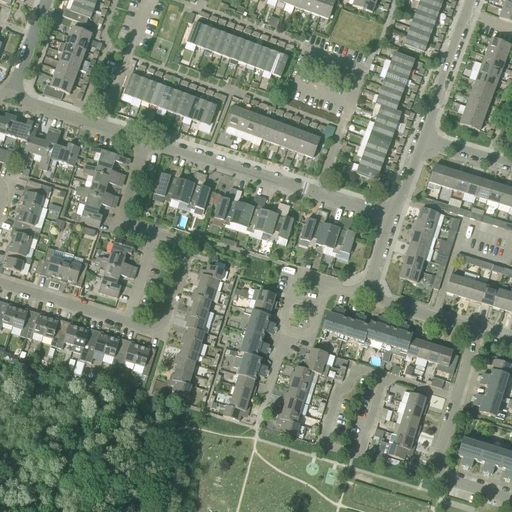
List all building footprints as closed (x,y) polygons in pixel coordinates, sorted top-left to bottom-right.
[(75,0),(74,4),(93,11),(96,3),(88,0),(75,0)] [(296,0),(294,8),(302,11),(306,0),(296,0)] [(316,0),(306,0),(302,11),(311,14),(316,0)] [(316,0),(311,14),(319,17),(325,0),(316,0)] [(335,1),(332,0),(325,0),(319,17),(328,21),(335,1)] [(372,15),(375,6),(359,0),(355,0),(352,7),(372,15)] [(442,3),(434,0),(415,0),(414,2),(420,4),(439,11),(442,3)] [(511,14),(511,4),(505,2),(502,11),(511,14)] [(88,20),(90,20),(93,11),(74,4),(70,13),(88,20)] [(229,6),(221,4),(219,9),(234,14),(235,11),(228,8),(229,6)] [(436,20),(439,11),(420,4),(416,12),(436,20)] [(65,11),(62,18),(86,26),(88,20),(70,13),(65,11)] [(511,14),(502,11),(499,19),(511,24),(511,14)] [(436,20),(416,12),(413,21),(433,28),(436,20)] [(51,21),(57,23),(58,23),(60,17),(53,14),(51,21)] [(275,29),(276,29),(279,21),(271,18),(268,26),(275,29)] [(430,37),(433,28),(413,21),(410,29),(430,37)] [(187,44),(196,47),(203,28),(194,24),(187,44)] [(88,45),(92,36),(72,28),(69,37),(88,45)] [(203,28),(196,47),(204,50),(211,31),(203,28)] [(410,29),(407,37),(407,38),(427,45),(430,37),(410,29)] [(220,34),(211,31),(204,50),(213,54),(220,34)] [(220,34),(213,54),(221,57),(228,37),(220,34)] [(66,46),(85,53),(88,45),(69,37),(66,46)] [(237,40),(228,37),(221,57),(229,60),(237,40)] [(404,47),(423,54),(427,45),(407,38),(404,47)] [(238,63),(245,43),(237,40),(229,60),(238,63)] [(511,47),(491,40),(488,49),(507,56),(511,47)] [(286,44),(279,42),(278,46),(276,51),(280,52),(282,48),(284,49),(286,44)] [(254,46),(245,43),(238,63),(246,66),(254,46)] [(85,53),(66,46),(61,44),(58,53),(63,54),(82,62),(85,53)] [(254,46),(246,66),(255,69),(262,50),(254,46)] [(488,49),(485,58),(504,65),(507,56),(488,49)] [(270,53),(262,50),(255,69),(263,72),(270,53)] [(270,53),(263,72),(272,75),(279,56),(270,53)] [(79,70),(82,62),(63,54),(59,63),(79,70)] [(414,61),(395,54),(391,63),(411,70),(414,61)] [(288,59),(279,56),(272,75),(280,79),(288,59)] [(504,65),(485,58),(482,66),(501,73),(504,65)] [(56,71),(76,79),(79,70),(59,63),(56,71)] [(388,71),(408,79),(411,70),(391,63),(388,71)] [(482,66),(478,74),(498,82),(501,73),(482,66)] [(53,80),(73,87),(76,79),(56,71),(53,80)] [(385,80),(405,87),(408,79),(388,71),(385,80)] [(475,83),(495,90),(498,82),(478,74),(475,83)] [(412,80),(416,81),(415,83),(419,85),(421,79),(413,76),(412,80)] [(140,80),(131,77),(124,96),(133,99),(140,80)] [(73,87),(53,80),(50,88),(46,87),(42,97),(61,102),(64,94),(69,96),(73,87)] [(141,102),(148,83),(140,80),(133,99),(130,105),(139,109),(141,102)] [(385,80),(382,88),(402,96),(405,87),(385,80)] [(141,102),(150,106),(157,86),(148,83),(141,102)] [(252,83),(251,86),(250,89),(256,91),(258,85),(252,83)] [(475,83),(472,91),(492,98),(495,90),(475,83)] [(158,109),(165,89),(157,86),(150,106),(158,109)] [(379,97),(398,104),(402,96),(382,88),(379,97)] [(158,109),(166,112),(174,92),(165,89),(158,109)] [(469,100),(489,107),(492,98),(472,91),(469,100)] [(175,115),(182,95),(174,92),(166,112),(175,115)] [(183,118),(191,99),(182,95),(175,115),(183,118)] [(381,108),(395,112),(398,104),(379,97),(376,106),(381,108)] [(192,121),(199,102),(191,99),(183,118),(192,121)] [(469,100),(466,108),(486,115),(489,107),(469,100)] [(200,124),(207,105),(199,102),(192,121),(200,124)] [(200,124),(209,128),(216,108),(207,105),(200,124)] [(234,137),(236,131),(244,112),(235,108),(225,133),(234,137)] [(370,118),(372,113),(364,111),(356,108),(355,112),(363,115),(364,116),(366,116),(370,118)] [(381,108),(378,116),(398,123),(401,115),(395,112),(381,108)] [(463,117),(482,124),(486,115),(466,108),(463,117)] [(245,134),(252,115),(244,112),(236,131),(245,134)] [(245,134),(253,138),(260,118),(252,115),(245,134)] [(0,119),(0,134),(6,137),(12,117),(6,116),(4,120),(0,119)] [(375,125),(395,132),(398,123),(378,116),(375,125)] [(17,119),(12,117),(6,137),(16,140),(21,126),(16,124),(17,119)] [(479,133),(480,132),(482,124),(463,117),(460,125),(479,133)] [(262,141),(269,121),(260,118),(253,138),(251,144),(259,147),(262,141)] [(262,141),(270,144),(277,124),(269,121),(262,141)] [(26,127),(21,126),(16,140),(27,143),(30,134),(33,124),(27,122),(26,127)] [(27,143),(24,153),(20,164),(25,165),(26,160),(33,162),(35,156),(34,156),(39,142),(34,140),(39,126),(33,124),(30,134),(27,143)] [(278,147),(286,127),(277,124),(270,144),(278,147)] [(372,133),(391,140),(395,132),(375,125),(372,133)] [(278,147),(287,150),(294,130),(286,127),(278,147)] [(40,164),(44,165),(55,131),(49,129),(45,143),(39,142),(34,156),(35,156),(33,162),(40,163),(40,164)] [(295,153),(303,134),(294,130),(287,150),(295,153)] [(61,148),(56,147),(61,132),(55,131),(44,165),(42,171),(47,173),(49,166),(55,169),(57,163),(61,148)] [(372,133),(369,142),(388,149),(391,140),(372,133)] [(295,153),(304,156),(311,137),(303,134),(295,153)] [(311,137),(304,156),(313,160),(320,140),(311,137)] [(351,153),(352,149),(346,147),(347,143),(344,142),(341,150),(351,153)] [(369,142),(366,150),(385,157),(388,149),(369,142)] [(74,168),(80,149),(68,145),(67,150),(61,148),(57,163),(74,168)] [(366,150),(362,158),(382,166),(385,157),(366,150)] [(7,152),(3,164),(9,166),(13,154),(7,152)] [(102,152),(100,156),(98,163),(113,168),(114,162),(119,164),(121,158),(102,152)] [(362,158),(359,167),(379,174),(382,166),(362,158)] [(283,166),(289,169),(289,168),(291,163),(285,160),(283,166)] [(98,163),(96,170),(84,166),(83,170),(114,180),(116,174),(111,173),(113,168),(98,163)] [(161,176),(155,196),(164,199),(163,202),(170,204),(171,201),(172,196),(166,194),(168,186),(171,186),(177,168),(172,166),(168,178),(161,176)] [(379,174),(359,167),(356,176),(376,183),(379,174)] [(434,167),(429,184),(441,187),(446,170),(434,167)] [(180,203),(186,183),(179,181),(183,169),(177,168),(171,186),(168,186),(166,194),(172,196),(171,201),(180,203)] [(92,178),(92,185),(106,189),(108,184),(113,186),(114,180),(83,170),(82,175),(92,178)] [(446,170),(441,187),(452,191),(457,174),(446,170)] [(192,185),(186,183),(180,203),(188,206),(187,209),(194,211),(195,208),(196,203),(190,201),(192,193),(196,194),(201,175),(196,173),(192,185)] [(469,177),(457,174),(452,191),(464,195),(469,177)] [(209,193),(210,191),(203,189),(207,177),(201,175),(196,194),(192,193),(190,201),(196,203),(195,208),(204,211),(208,197),(209,193)] [(481,181),(469,177),(464,195),(475,198),(481,181)] [(481,181),(475,198),(487,202),(492,184),(481,181)] [(27,182),(26,187),(39,191),(40,186),(27,182)] [(504,188),(492,184),(487,202),(498,205),(504,188)] [(92,185),(88,196),(108,202),(109,196),(105,194),(106,189),(92,185)] [(37,197),(24,193),(23,198),(25,198),(24,203),(41,209),(44,199),(48,200),(52,189),(40,186),(39,191),(37,197)] [(39,191),(26,187),(24,193),(37,197),(39,191)] [(511,202),(511,190),(504,188),(498,205),(510,209),(511,202)] [(220,199),(218,206),(214,219),(222,222),(221,225),(230,227),(231,224),(231,220),(224,218),(227,209),(230,210),(236,191),(231,190),(227,201),(220,199)] [(239,227),(245,207),(238,205),(242,193),(236,191),(230,210),(227,209),(224,218),(231,220),(231,224),(239,227)] [(88,196),(85,206),(99,211),(101,206),(106,207),(108,202),(88,196)] [(251,209),(245,207),(239,227),(246,229),(245,232),(253,235),(254,231),(255,227),(248,225),(251,216),(254,218),(260,199),(255,197),(251,209)] [(262,234),(269,214),(262,212),(266,200),(260,199),(254,218),(251,216),(248,225),(255,227),(254,231),(262,234)] [(424,199),(422,205),(434,209),(436,202),(424,199)] [(448,206),(447,206),(445,212),(457,216),(459,209),(459,210),(461,204),(450,201),(448,206)] [(445,212),(447,206),(436,202),(434,209),(445,212)] [(38,218),(41,209),(24,203),(22,208),(20,207),(18,212),(21,213),(38,218)] [(275,216),(269,214),(262,234),(270,237),(269,240),(277,242),(278,239),(279,234),(272,232),(275,223),(278,225),(284,206),(279,204),(275,216)] [(85,206),(81,219),(72,217),(71,221),(99,229),(103,218),(98,216),(99,211),(85,206)] [(287,242),(293,222),(286,220),(290,208),(284,206),(278,225),(275,223),(272,232),(279,234),(278,239),(287,242)] [(457,216),(461,217),(469,219),(471,213),(459,210),(459,209),(457,216)] [(472,209),(471,213),(469,219),(480,223),(483,217),(484,212),(472,209)] [(435,227),(438,215),(421,210),(417,222),(435,227)] [(313,223),(306,221),(300,240),(309,243),(308,246),(315,248),(316,245),(317,240),(311,238),(313,230),(317,231),(323,213),(317,211),(313,223)] [(38,218),(21,213),(19,218),(17,217),(13,227),(40,236),(41,230),(35,228),(38,218)] [(325,248),(331,228),(324,226),(328,214),(323,213),(317,231),(313,230),(311,238),(317,240),(316,245),(325,248)] [(480,223),(492,226),(494,220),(483,217),(480,223)] [(337,230),(331,228),(325,248),(333,250),(332,254),(339,256),(340,253),(340,252),(341,248),(334,246),(337,237),(340,239),(346,220),(341,218),(337,230)] [(66,223),(58,220),(55,229),(63,231),(66,223)] [(340,252),(340,253),(349,256),(355,236),(348,233),(352,222),(346,220),(340,239),(337,237),(334,246),(341,248),(340,252)] [(460,221),(453,220),(450,231),(456,233),(460,221)] [(494,220),(492,226),(504,230),(506,224),(494,220)] [(414,233),(431,238),(435,227),(417,222),(414,233)] [(79,227),(72,225),(70,231),(77,234),(79,227)] [(11,243),(28,249),(31,240),(38,242),(40,236),(13,227),(10,238),(13,239),(11,243)] [(94,238),(96,232),(89,230),(87,236),(94,238)] [(456,233),(450,231),(446,242),(453,245),(456,233)] [(410,244),(427,250),(432,251),(436,240),(431,239),(431,238),(414,233),(410,244)] [(135,244),(116,239),(115,242),(110,255),(125,260),(126,255),(131,256),(135,244)] [(442,241),(438,253),(449,256),(453,245),(446,242),(442,241)] [(28,249),(11,243),(10,248),(7,248),(6,253),(20,257),(25,259),(28,249)] [(407,256),(424,261),(428,262),(432,251),(427,250),(410,244),(407,256)] [(52,259),(55,251),(48,249),(45,262),(41,276),(51,280),(52,277),(56,279),(61,262),(52,259)] [(9,270),(20,274),(24,264),(31,266),(32,261),(25,259),(20,257),(6,253),(2,263),(5,264),(3,269),(5,269),(9,270)] [(434,264),(439,266),(445,268),(449,256),(438,253),(434,264)] [(61,262),(56,279),(61,280),(60,283),(66,284),(66,282),(72,265),(74,258),(64,255),(62,262),(61,262)] [(136,275),(137,269),(128,266),(123,265),(125,260),(110,255),(108,262),(97,258),(95,263),(98,263),(136,275)] [(458,255),(456,261),(468,265),(470,259),(458,255)] [(420,273),(424,261),(407,256),(403,268),(420,273)] [(482,262),(470,259),(468,265),(480,268),(482,262)] [(39,261),(35,275),(41,276),(45,262),(39,261)] [(482,262),(480,268),(491,272),(493,266),(482,262)] [(82,263),(81,268),(72,265),(66,282),(71,283),(70,286),(81,289),(88,265),(82,263)] [(96,267),(106,270),(104,277),(118,281),(120,276),(134,281),(136,275),(98,263),(96,267)] [(439,266),(436,278),(442,280),(445,268),(439,266)] [(491,272),(503,275),(505,269),(493,266),(491,272)] [(202,277),(218,282),(221,283),(224,272),(208,267),(206,272),(203,271),(202,277)] [(399,280),(417,285),(420,273),(403,268),(399,280)] [(511,271),(509,271),(505,269),(503,275),(511,278),(511,271)] [(475,284),(476,279),(477,277),(465,274),(463,280),(458,298),(469,301),(475,284)] [(199,287),(215,292),(218,282),(202,277),(199,275),(197,281),(200,282),(199,287)] [(104,277),(99,294),(118,300),(121,288),(117,287),(118,281),(104,277)] [(432,290),(438,292),(442,280),(436,278),(431,277),(429,285),(433,286),(432,290)] [(463,280),(451,277),(446,294),(458,298),(463,280)] [(486,287),(475,284),(469,301),(481,305),(486,287)] [(273,291),(256,286),(252,301),(275,308),(277,303),(274,302),(276,297),(272,296),(273,291)] [(211,302),(215,292),(199,287),(197,292),(194,291),(193,297),(211,302)] [(492,308),(498,291),(486,287),(481,305),(492,308)] [(248,299),(249,296),(247,292),(242,290),(240,297),(248,299)] [(504,312),(509,295),(498,291),(492,308),(504,312)] [(208,313),(211,302),(193,297),(191,302),(194,303),(192,308),(208,313)] [(275,308),(252,301),(248,311),(269,318),(271,313),(274,314),(275,308)] [(0,331),(1,331),(3,325),(12,328),(18,311),(13,310),(14,307),(3,304),(0,313),(0,331)] [(342,342),(348,322),(343,320),(346,312),(342,311),(343,309),(339,307),(338,310),(335,309),(333,317),(327,315),(320,339),(324,340),(327,333),(339,336),(338,340),(342,342)] [(186,317),(205,323),(208,313),(192,308),(191,313),(188,312),(186,317)] [(248,311),(239,309),(238,313),(252,317),(248,330),(244,328),(243,333),(263,339),(265,333),(272,336),(273,333),(276,334),(277,329),(274,329),(275,325),(268,323),(269,318),(248,311)] [(26,339),(34,313),(23,310),(22,312),(18,311),(12,328),(22,331),(20,338),(26,339)] [(26,339),(32,340),(41,343),(43,337),(48,320),(43,319),(44,316),(34,313),(26,339)] [(354,323),(348,322),(342,342),(346,343),(347,339),(364,344),(370,324),(369,328),(364,326),(366,319),(363,318),(364,315),(360,314),(359,317),(356,316),(354,323)] [(370,324),(364,344),(363,348),(368,349),(370,342),(383,346),(381,349),(385,351),(391,331),(386,329),(388,321),(385,320),(386,317),(382,316),(381,319),(378,318),(376,326),(370,324)] [(205,323),(186,317),(184,323),(187,324),(186,329),(189,330),(202,333),(205,323)] [(53,340),(51,347),(56,349),(64,323),(54,319),(53,322),(48,320),(43,337),(53,340)] [(62,351),(64,343),(74,346),(79,330),(74,328),(75,326),(64,323),(56,349),(62,351)] [(406,358),(406,356),(412,337),(407,335),(409,328),(406,327),(407,324),(403,323),(402,326),(399,325),(397,332),(391,331),(385,351),(389,353),(406,358)] [(86,363),(95,332),(84,329),(84,331),(79,330),(74,346),(72,353),(82,355),(80,361),(86,363)] [(184,334),(183,339),(201,345),(205,334),(202,333),(189,330),(187,335),(184,334)] [(91,364),(95,353),(105,356),(110,339),(105,338),(105,335),(95,332),(86,363),(91,364)] [(246,338),(240,355),(257,360),(258,354),(266,357),(267,354),(270,354),(271,350),(268,349),(269,346),(261,344),(263,339),(243,333),(241,337),(246,338)] [(412,337),(406,356),(417,359),(423,340),(417,339),(416,341),(412,340),(412,337)] [(105,356),(115,359),(113,365),(118,366),(126,341),(115,338),(114,341),(110,339),(105,356)] [(182,350),(198,355),(201,345),(183,339),(181,344),(184,345),(182,350)] [(423,340),(417,359),(415,366),(425,369),(427,362),(432,346),(427,345),(428,342),(423,340)] [(123,368),(125,362),(135,365),(140,349),(135,347),(136,345),(126,341),(118,366),(123,368)] [(427,362),(438,365),(443,347),(438,345),(437,348),(432,346),(427,362)] [(438,365),(448,369),(453,353),(448,351),(448,348),(443,347),(438,365)] [(140,349),(135,365),(144,368),(142,376),(148,377),(156,351),(145,348),(145,350),(140,349)] [(176,360),(195,366),(198,355),(182,350),(181,356),(178,355),(176,360)] [(328,355),(312,350),(310,356),(307,355),(305,360),(324,366),(328,355)] [(235,358),(232,368),(236,369),(238,370),(241,371),(239,377),(255,382),(256,377),(264,379),(265,376),(268,377),(269,373),(266,372),(267,369),(260,366),(261,361),(257,360),(240,355),(237,354),(235,358)] [(176,371),(192,376),(195,366),(176,360),(175,365),(177,366),(176,371)] [(313,374),(321,376),(326,378),(329,367),(324,366),(305,360),(304,365),(307,366),(305,371),(313,374)] [(511,366),(506,365),(492,361),(491,366),(494,367),(492,372),(508,377),(511,366)] [(398,376),(401,368),(395,366),(392,374),(398,376)] [(411,376),(414,369),(407,367),(405,374),(411,376)] [(310,384),(313,374),(305,371),(297,368),(295,374),(292,373),(290,378),(310,384)] [(173,382),(189,386),(192,376),(176,371),(174,377),(171,376),(170,381),(173,382)] [(511,377),(508,377),(492,372),(490,377),(483,375),(482,378),(479,377),(478,381),(481,382),(480,385),(487,388),(486,393),(506,399),(507,395),(503,394),(506,383),(509,384),(511,377)] [(255,382),(239,377),(236,387),(255,393),(256,388),(253,387),(255,382)] [(104,378),(102,384),(111,387),(113,383),(109,381),(109,380),(104,378)] [(290,389),(306,394),(310,384),(290,378),(289,383),(292,384),(290,389)] [(431,387),(442,390),(444,382),(434,378),(432,383),(431,387)] [(172,393),(188,398),(192,387),(189,386),(173,382),(171,387),(174,388),(172,393)] [(253,398),(255,393),(236,387),(233,398),(248,403),(250,397),(253,398)] [(284,399),(303,405),(306,394),(290,389),(288,395),(286,394),(284,399)] [(506,399),(486,393),(484,398),(476,396),(475,399),(472,398),(471,402),(474,403),(473,406),(481,409),(479,414),(503,421),(504,417),(496,415),(500,402),(504,404),(506,399)] [(410,395),(407,405),(426,411),(427,406),(424,405),(426,400),(410,395)] [(247,408),(248,403),(233,398),(229,408),(245,413),(248,414),(250,409),(247,408)] [(284,410),(300,415),(303,405),(284,399),(282,404),(285,405),(284,410)] [(404,416),(420,421),(421,416),(424,416),(426,411),(407,405),(404,416)] [(226,407),(223,418),(239,423),(241,417),(244,418),(245,413),(229,408),(226,407)] [(388,411),(383,409),(379,420),(385,421),(389,423),(392,413),(388,411)] [(297,426),(300,415),(284,410),(282,415),(279,414),(277,420),(280,421),(297,426)] [(418,426),(420,421),(404,416),(400,426),(419,432),(421,427),(418,426)] [(280,432),(293,436),(296,437),(303,439),(306,429),(299,426),(297,426),(280,421),(279,426),(282,427),(280,432)] [(418,437),(419,432),(400,426),(397,437),(413,442),(415,436),(418,437)] [(394,447),(410,452),(413,453),(414,448),(412,447),(413,442),(397,437),(394,447)] [(464,438),(463,441),(458,457),(463,458),(461,466),(464,467),(463,470),(467,471),(468,468),(471,469),(474,462),(479,463),(485,443),(481,442),(480,446),(469,443),(470,440),(464,438)] [(485,443),(479,463),(484,465),(482,472),(485,473),(484,476),(488,478),(489,475),(492,476),(495,468),(500,470),(506,450),(502,448),(500,452),(488,448),(489,445),(485,443)] [(391,446),(388,457),(404,462),(405,456),(408,457),(410,452),(394,447),(391,446)] [(506,450),(500,470),(505,471),(503,479),(506,480),(505,483),(509,484),(510,481),(511,481),(511,455),(509,455),(510,451),(506,450)]
